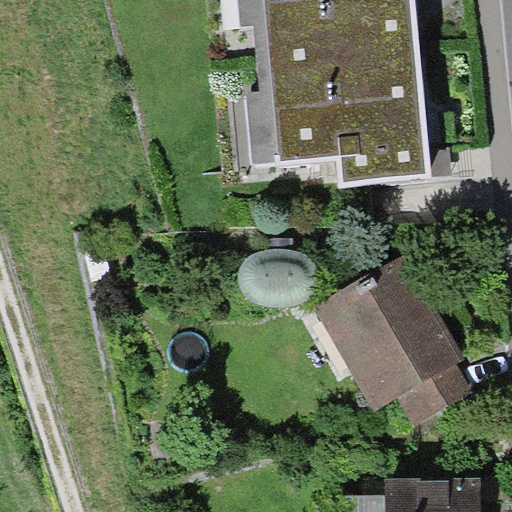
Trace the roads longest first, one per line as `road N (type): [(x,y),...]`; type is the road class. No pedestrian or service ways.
road 1 (secondary): [(129,511),(0,114)]
road 2 (track): [(0,278),(74,511)]
